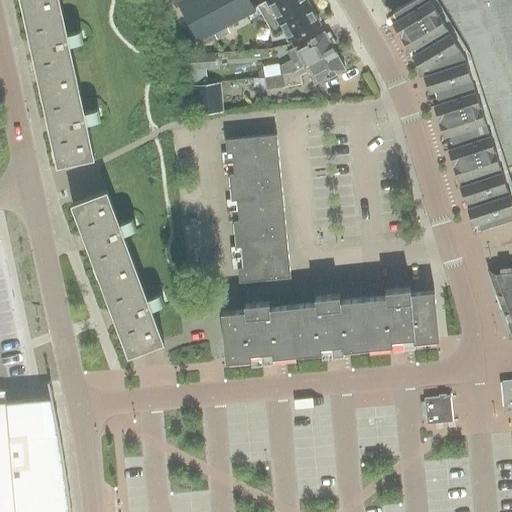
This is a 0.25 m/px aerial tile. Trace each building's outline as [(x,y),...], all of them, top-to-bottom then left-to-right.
[(67,33),(60,0),(57,0),(24,7),(41,86),(77,78),(70,44),(83,41),(81,30),(67,33)] [(226,25),(255,9),(249,0),(172,0),(184,22),(187,19),(198,40),(214,31),(226,25)] [(290,41),(320,24),(306,0),(270,0),(259,6),(275,34),(283,30),(290,41)] [(511,0),(411,0),(394,11),(398,17),(393,20),(425,73),(476,229),(511,217),(511,0)] [(226,25),(214,31),(218,39),(230,32),(226,25)] [(298,71),(335,50),(325,32),(294,48),(302,62),(297,65),(294,59),(280,67),(283,72),(298,71)] [(345,69),(335,50),(298,71),(283,72),(283,75),(286,86),(302,83),(300,75),(307,71),(315,85),(345,69)] [(215,67),(214,53),(189,55),(190,69),(215,67)] [(266,78),(268,89),(286,86),(283,75),(266,78)] [(85,111),(77,78),(41,86),(58,164),(95,157),(87,122),(100,120),(98,108),(85,111)] [(224,112),(222,82),(192,85),(194,114),(224,112)] [(245,303),(246,309),(294,304),(277,134),(225,139),(240,281),(243,280),(246,303),(245,303)] [(120,223),(108,190),(73,203),(101,279),(136,266),(124,234),(136,229),(132,218),(120,223)] [(511,265),(489,269),(506,317),(511,332),(511,265)] [(148,298),(136,266),(101,279),(129,355),(164,341),(152,309),(164,304),(160,293),(148,298)] [(439,339),(436,307),(434,291),(411,293),(411,287),(386,290),(387,295),(341,300),(340,294),(316,296),(316,302),(294,304),(246,309),(223,311),(228,359),(439,339)] [(505,410),(511,408),(511,384),(503,386),(505,410)] [(428,423),(452,420),(450,397),(426,399),(428,423)] [(9,416),(0,416),(0,511),(70,511),(71,510),(68,488),(65,466),(61,444),(59,433),(11,437),(9,416)]
